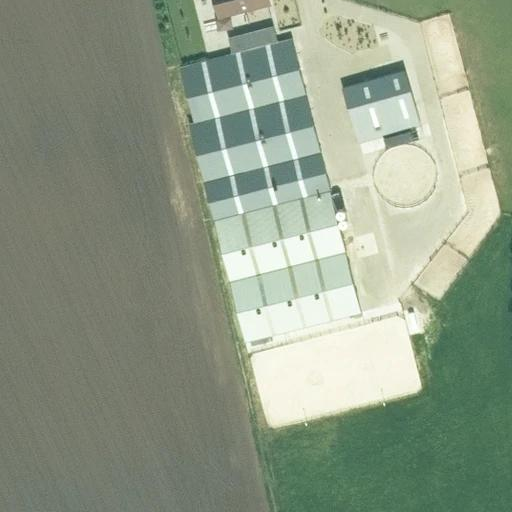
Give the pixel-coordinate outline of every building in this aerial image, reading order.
[(214,0),(219,15),(270,3),(268,0),(214,0)] [(228,38),(231,53),(277,41),(273,26),(228,38)] [(292,38),(183,65),(197,119),(192,121),(214,208),(327,179),(292,38)] [(343,86),(359,141),(420,124),(404,68),(343,86)] [(360,310),(330,189),(214,218),(244,339),(360,310)]
